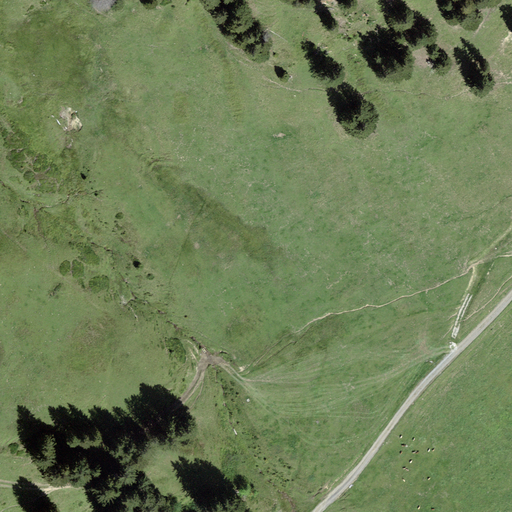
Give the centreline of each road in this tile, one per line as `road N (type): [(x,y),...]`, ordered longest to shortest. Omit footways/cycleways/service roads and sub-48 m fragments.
road 1 (track): [(316,511),(417,390),(511,294)]
road 2 (track): [(511,237),(482,268),(457,321),(454,354)]
